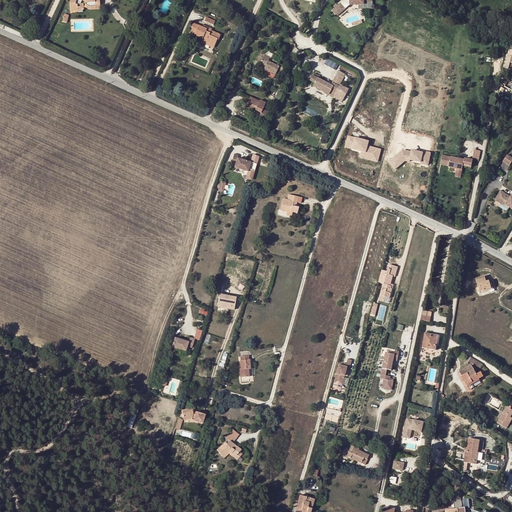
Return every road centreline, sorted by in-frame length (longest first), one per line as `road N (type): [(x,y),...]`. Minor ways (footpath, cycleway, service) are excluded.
road 1 (track): [(184,278),(143,390),(85,397),(53,443),(12,448),(5,466),(17,511)]
road 2 (residential): [(376,511),(437,222)]
road 3 (residential): [(218,390),(270,400),(324,205),(340,179)]
road 4 (residential): [(420,511),(465,235)]
road 5 (residential): [(306,461),(381,197)]
road 6 (residential): [(299,38),(364,78),(322,171)]
road 7 (residential): [(233,133),(202,215),(184,296)]
road 8 (residential): [(491,82),(465,235)]
road 9 (unknown): [(207,121),(261,0)]
